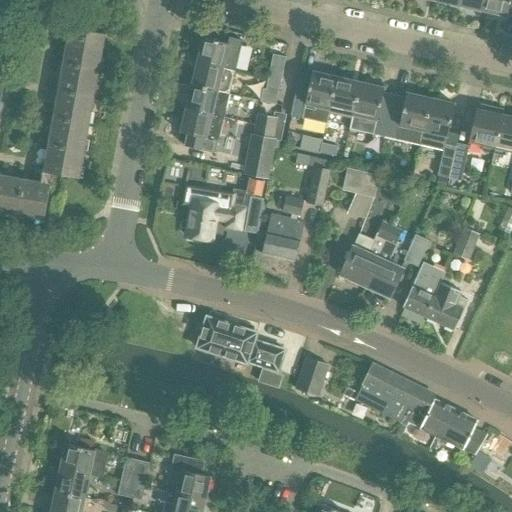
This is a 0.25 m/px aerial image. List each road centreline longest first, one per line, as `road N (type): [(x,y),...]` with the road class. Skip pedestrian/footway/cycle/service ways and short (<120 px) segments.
road 1 (residential): [(113,270),(296,314),(511,406)]
road 2 (residential): [(511,64),(210,0)]
road 3 (residential): [(113,270),(163,0)]
road 4 (residential): [(241,443),(25,392)]
road 5 (residential): [(25,392),(52,263)]
road 6 (residential): [(419,511),(309,463)]
